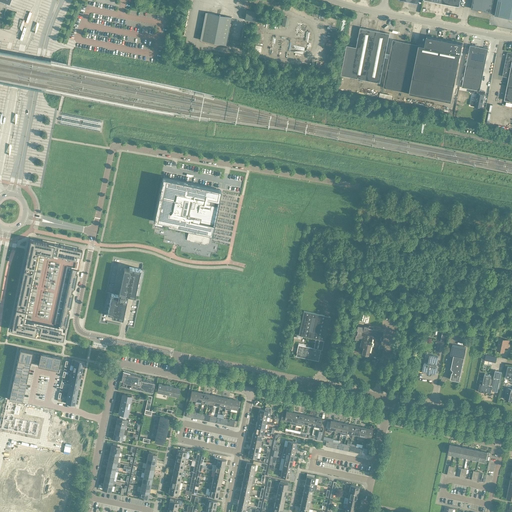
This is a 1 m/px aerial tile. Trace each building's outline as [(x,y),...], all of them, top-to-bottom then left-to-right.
[(491,12),(493,0),(472,0),(471,9),(491,12)] [(511,0),(497,0),(494,15),(511,18),(511,0)] [(201,40),(226,45),(231,17),(207,13),(201,40)] [(355,52),(350,77),(380,82),(389,33),(360,28),(355,52)] [(418,45),(409,93),(451,101),(462,43),(426,36),(424,46),(418,45)] [(409,93),(418,45),(393,40),(383,88),(409,93)] [(488,49),(470,45),(461,87),(470,89),(471,88),(479,90),(488,49)] [(355,52),(346,50),(341,75),(350,77),(355,52)] [(502,76),(508,78),(504,100),(511,101),(511,53),(507,53),(506,56),(502,76)] [(485,91),(479,90),(471,88),(470,89),(470,93),(476,94),(475,101),(471,100),(470,105),(482,108),(485,91)] [(55,134),(43,197),(55,200),(55,199),(58,199),(61,200),(68,201),(68,202),(90,207),(97,173),(87,171),(85,179),(86,179),(85,180),(84,186),(84,187),(83,187),(83,188),(80,187),(74,186),(73,186),(73,185),(67,184),(66,184),(65,184),(66,181),(66,179),(67,178),(66,178),(67,176),(68,170),(68,169),(69,163),(69,162),(70,162),(71,156),(71,155),(72,149),(100,155),(103,140),(67,133),(67,136),(55,134)] [(153,221),(176,226),(176,224),(182,225),(181,227),(211,234),(220,190),(162,178),(153,221)] [(186,240),(208,245),(210,237),(188,232),(186,240)] [(30,239),(11,329),(63,340),(64,334),(61,333),(61,330),(23,321),(31,286),(38,251),(76,260),(77,256),(81,257),(82,250),(30,239)] [(122,319),(128,295),(134,296),(140,269),(133,267),(129,266),(129,269),(124,267),(118,295),(111,293),(107,313),(112,314),(111,317),(122,319)] [(72,268),(60,327),(65,328),(69,313),(68,313),(68,309),(70,309),(73,294),(72,293),(72,290),(74,290),(77,274),(76,274),(77,270),(78,270),(72,268)] [(296,354),(295,356),(318,361),(320,350),(323,350),(330,316),(303,311),(298,335),(316,339),(314,348),(306,347),(306,344),(298,342),(296,353),(296,354)] [(357,330),(356,330),(355,335),(356,335),(355,339),(361,340),(360,347),(363,348),(362,353),(365,354),(365,356),(368,356),(370,351),(379,353),(379,349),(381,349),(382,344),(380,344),(381,340),(383,340),(383,336),(382,336),(383,331),(377,330),(377,329),(373,328),(373,327),(369,326),(368,327),(364,326),(364,327),(358,326),(357,330)] [(508,346),(509,340),(499,338),(497,350),(503,352),(505,346),(508,346)] [(449,354),(453,355),(451,366),(451,368),(452,370),(453,370),(452,373),(451,372),(450,379),(459,381),(466,347),(451,344),(449,354)] [(9,398),(9,399),(22,402),(30,365),(30,362),(38,364),(38,366),(39,365),(42,365),(41,367),(45,367),(45,366),(48,367),(48,368),(49,367),(52,368),(51,369),(55,369),(55,368),(58,369),(58,370),(61,357),(20,349),(19,352),(19,356),(18,359),(19,360),(18,362),(17,362),(16,366),(18,366),(17,369),(16,369),(17,369),(16,372),(15,372),(14,375),(15,376),(15,379),(14,379),(13,379),(15,379),(14,382),(13,382),(12,385),(13,386),(13,389),(11,388),(11,389),(12,389),(12,392),(11,392),(10,395),(11,396),(10,399),(9,398)] [(422,371),(427,372),(427,374),(426,374),(429,374),(431,375),(431,373),(436,374),(437,366),(436,365),(436,364),(437,365),(438,357),(429,355),(428,363),(428,364),(424,363),(422,371)] [(72,359),(71,365),(83,367),(84,362),(72,359)] [(131,387),(151,391),(152,392),(154,383),(140,380),(141,376),(123,371),(121,380),(123,380),(122,382),(131,384),(131,387)] [(490,393),(491,391),(497,392),(501,372),(495,371),(493,377),(490,377),(491,375),(484,374),(482,384),(480,384),(478,391),(486,393),(486,392),(490,393)] [(180,388),(158,383),(157,392),(178,396),(180,388)] [(118,414),(127,415),(131,396),(123,394),(118,414)] [(233,399),(227,398),(225,407),(224,409),(230,411),(231,408),(233,399)] [(5,419),(3,426),(4,426),(4,427),(7,428),(7,427),(14,429),(14,430),(16,430),(17,429),(25,431),(25,432),(27,433),(28,432),(32,433),(32,434),(35,434),(35,433),(36,433),(38,423),(13,418),(14,414),(18,415),(21,402),(9,399),(8,405),(7,405),(6,409),(7,409),(6,415),(5,415),(4,418),(5,419)] [(258,415),(267,417),(268,413),(270,413),(271,412),(272,410),(271,408),(267,407),(265,408),(265,410),(259,409),(258,415)] [(290,421),(292,412),(286,411),(286,412),(282,411),(280,420),(285,421),(285,420),(290,421)] [(298,413),(292,412),(290,421),(289,424),(295,425),(296,422),(298,413)] [(160,416),(155,441),(162,442),(163,439),(164,440),(168,422),(167,422),(168,418),(160,416)] [(329,429),(327,428),(326,432),(330,432),(331,429),(335,430),(336,422),(330,420),(329,429)] [(454,455),(456,446),(450,444),(448,454),(454,455)] [(295,449),(286,447),(284,446),(283,452),(282,452),(294,454),(295,449)] [(456,446),(454,455),(460,456),(462,447),(456,446)] [(0,503),(11,506),(11,507),(15,508),(15,507),(20,508),(20,509),(22,509),(22,508),(27,509),(27,510),(29,511),(30,510),(33,496),(30,495),(29,499),(8,495),(9,492),(11,493),(17,462),(18,459),(21,460),(21,461),(23,462),(24,460),(27,461),(27,462),(29,463),(30,462),(36,463),(35,464),(38,465),(38,463),(42,464),(41,466),(44,466),(44,465),(50,466),(52,456),(10,447),(9,447),(8,451),(9,451),(7,460),(6,460),(6,463),(7,464),(6,464),(5,464),(5,467),(6,467),(4,475),(3,475),(2,478),(3,478),(3,479),(2,479),(2,482),(3,482),(2,486),(1,486),(0,489),(1,490),(0,494),(0,503)] [(462,447),(460,456),(466,458),(468,448),(462,447)] [(468,448),(466,458),(473,459),(474,450),(468,448)] [(176,456),(185,458),(186,452),(187,451),(180,450),(177,449),(177,450),(176,456)] [(474,450),(473,459),(479,460),(481,451),(474,450)] [(481,451),(479,460),(485,462),(487,452),(481,451)] [(284,458),(293,460),(294,454),(282,452),(283,452),(282,452),(281,458),(284,459),(284,458)] [(175,462),(183,464),(185,458),(176,456),(175,462)] [(216,465),(224,466),(226,460),(214,457),(212,464),(216,465)] [(183,464),(175,462),(173,469),(182,470),(183,464)] [(245,468),(254,470),(255,464),(246,462),(245,468)] [(185,471),(182,470),(173,469),(172,475),(181,476),(184,477),(185,471)] [(213,477),(222,479),(223,472),(214,471),(212,470),(211,476),(213,477)] [(252,476),(244,474),(243,481),(251,483),(251,482),(254,483),(255,477),(252,476)] [(305,482),(314,484),(315,478),(306,476),(305,482)] [(213,477),(212,483),(220,485),(222,479),(213,477)] [(182,483),(179,483),(171,481),(169,487),(178,489),(180,489),(182,483)] [(243,481),(241,487),(250,489),(251,483),(243,481)] [(278,488),(286,490),(287,484),(288,484),(287,484),(280,482),(279,482),(278,488)] [(209,489),(210,489),(219,491),(220,485),(212,483),(210,483),(209,489)] [(349,492),(357,493),(359,487),(350,485),(350,486),(349,492)] [(168,493),(177,495),(178,489),(169,487),(168,493)] [(276,495),(285,496),(286,490),(278,488),(276,495)] [(302,495),(311,497),(312,490),(304,488),(302,495)] [(209,495),(209,496),(218,497),(219,491),(210,489),(209,495)] [(240,493),(239,499),(247,501),(248,495),(240,493)] [(275,501),(283,503),(285,496),(276,495),(275,501)] [(301,501),(310,503),(311,497),(302,495),(301,501)] [(170,501),(168,507),(177,509),(178,504),(182,505),(183,501),(171,498),(170,501),(169,501),(170,501)] [(346,504),(355,506),(356,500),(348,498),(346,504)] [(207,506),(215,508),(217,502),(217,501),(208,499),(208,500),(207,506)] [(274,507),(282,509),(283,503),(275,501),(274,507)] [(300,507),(308,509),(310,509),(311,507),(309,507),(310,503),(301,501),(300,507)]
